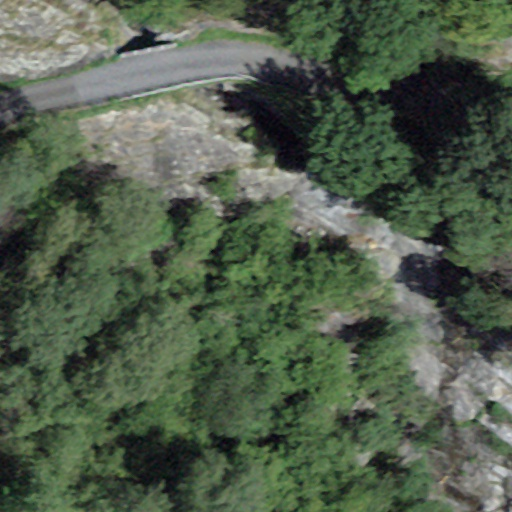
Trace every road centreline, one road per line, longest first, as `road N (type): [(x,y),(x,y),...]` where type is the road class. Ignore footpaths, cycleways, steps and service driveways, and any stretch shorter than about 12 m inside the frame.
road 1 (unclassified): [(511,123),(286,80)]
road 2 (track): [(286,80),(86,115)]
